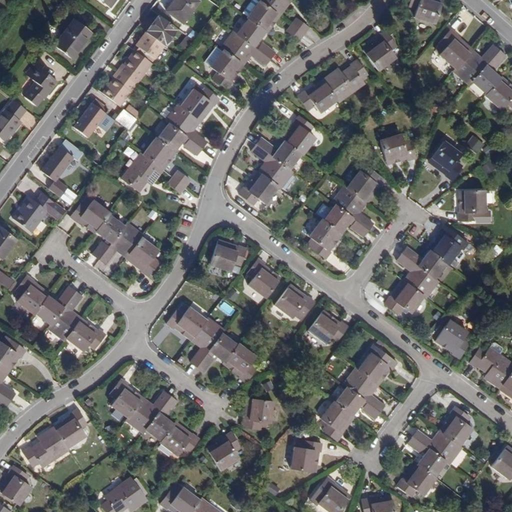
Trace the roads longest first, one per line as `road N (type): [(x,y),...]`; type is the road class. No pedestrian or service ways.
road 1 (residential): [(381,0),(256,108),(229,151),(214,201)]
road 2 (residential): [(154,0),(0,202)]
road 3 (residential): [(138,341),(20,423),(0,452)]
road 4 (residential): [(214,201),(339,301)]
road 5 (residential): [(214,201),(190,255),(142,318)]
road 6 (residential): [(339,301),(441,369)]
